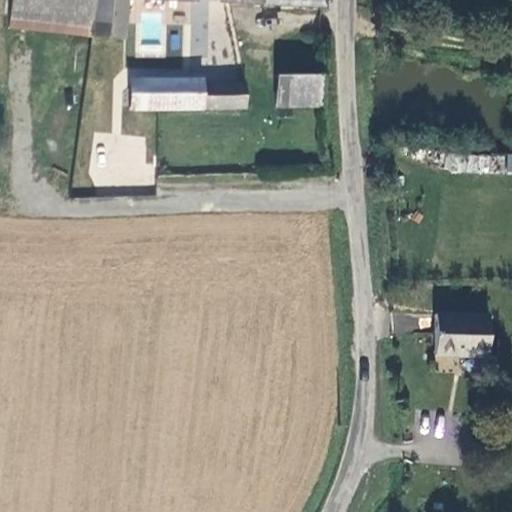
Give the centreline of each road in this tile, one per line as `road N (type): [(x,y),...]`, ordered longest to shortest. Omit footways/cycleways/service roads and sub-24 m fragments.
road 1 (residential): [(351,187),(85,189),(63,177),(53,158),(69,97)]
road 2 (unclassified): [(351,187),(365,324),(361,416),(332,511)]
road 3 (unclassified): [(348,0),(351,187)]
